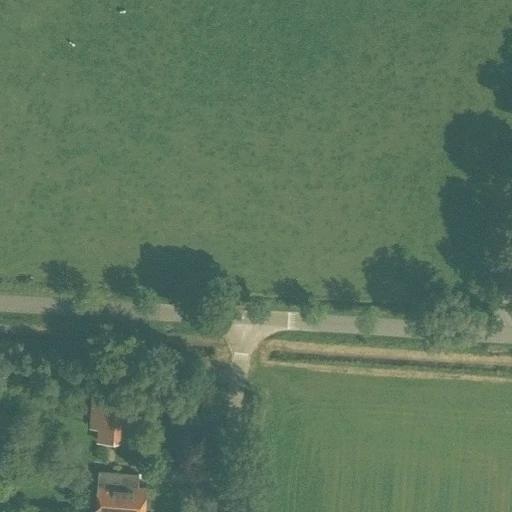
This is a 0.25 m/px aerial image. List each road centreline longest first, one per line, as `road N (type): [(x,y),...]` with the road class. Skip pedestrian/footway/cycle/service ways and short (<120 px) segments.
road 1 (unclassified): [(497,334),(241,319)]
road 2 (unclassified): [(241,319),(0,302)]
road 3 (unclassified): [(226,511),(241,319)]
